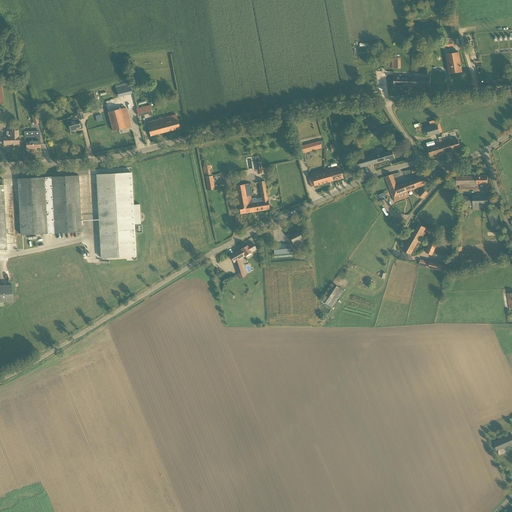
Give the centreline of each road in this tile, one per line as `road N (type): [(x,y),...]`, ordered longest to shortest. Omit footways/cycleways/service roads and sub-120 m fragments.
road 1 (tertiary): [(0,380),(230,242),(420,162)]
road 2 (unclassified): [(0,165),(111,158),(321,105),(386,99)]
road 3 (track): [(388,272),(407,222),(447,162)]
road 4 (unclassified): [(386,99),(511,88)]
